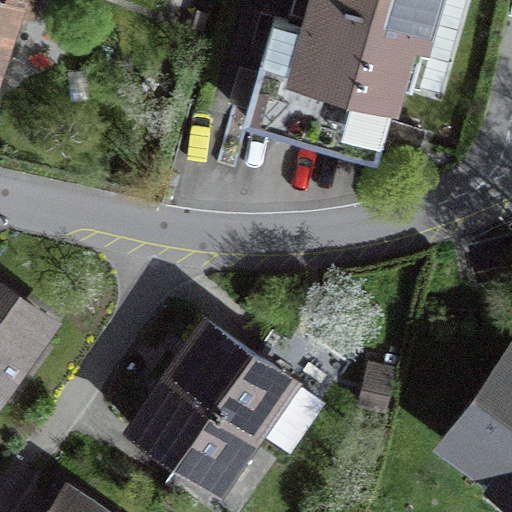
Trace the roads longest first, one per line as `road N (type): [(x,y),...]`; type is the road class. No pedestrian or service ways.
road 1 (residential): [(505,149),(441,210),(308,236),(164,229)]
road 2 (residential): [(0,504),(144,290),(164,229)]
road 3 (residential): [(164,229),(0,194)]
